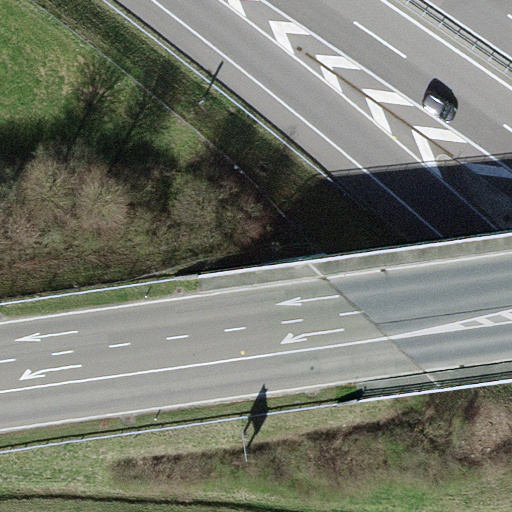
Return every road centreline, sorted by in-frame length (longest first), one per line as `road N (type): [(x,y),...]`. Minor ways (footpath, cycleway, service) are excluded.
road 1 (primary): [(0,374),(511,303)]
road 2 (motorway): [(184,0),(511,278)]
road 3 (motorway): [(317,0),(511,132)]
